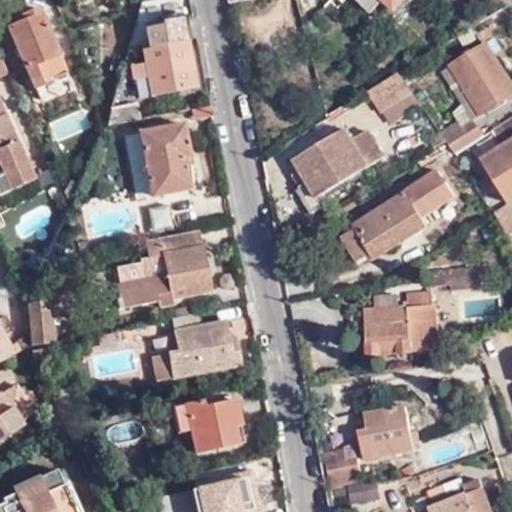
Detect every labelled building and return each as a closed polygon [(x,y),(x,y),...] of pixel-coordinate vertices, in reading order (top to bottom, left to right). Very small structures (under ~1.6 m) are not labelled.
[(358,0),(380,21),(400,0),(358,0)] [(19,14),(21,19),(38,11),(35,7),(19,14)] [(5,26),(31,88),(50,79),(47,75),(62,68),(38,11),(21,19),(5,26)] [(129,64),(136,98),(191,87),(177,15),(157,19),(157,23),(142,26),(147,48),(143,49),(146,61),(129,64)] [(448,72),(477,120),(488,113),(511,98),(511,83),(489,46),(448,72)] [(401,75),(373,93),(385,112),(411,96),(415,94),(401,75)] [(411,96),(385,112),(393,127),(419,111),(411,96)] [(137,120),(134,102),(110,106),(109,109),(104,126),(137,120)] [(35,177),(0,109),(0,176),(5,173),(12,189),(35,177)] [(477,120),(485,134),(491,130),(496,127),(488,113),(477,120)] [(511,117),(496,127),(491,130),(496,138),(511,128),(511,117)] [(456,152),(473,141),(485,134),(477,120),(467,126),(464,122),(445,135),(451,143),(456,152)] [(135,132),(148,195),(186,187),(182,166),(180,156),(186,156),(179,124),(135,132)] [(351,130),(299,162),(322,200),(389,156),(374,132),(358,141),(351,130)] [(511,138),(480,158),(508,202),(511,199),(511,138)] [(463,162),(480,152),(473,141),(456,152),(460,157),(463,162)] [(430,176),(460,157),(456,152),(451,143),(420,162),(430,176)] [(76,186),(71,175),(64,186),(69,197),(76,186)] [(357,224),(359,227),(375,254),(378,258),(430,226),(408,192),(357,224)] [(507,234),(511,231),(511,200),(494,211),(507,234)] [(53,231),(60,233),(67,216),(60,213),(53,231)] [(375,254),(359,227),(344,236),(361,262),(375,254)] [(196,246),(193,233),(144,242),(147,257),(163,254),(167,273),(118,283),(122,308),(157,301),(158,307),(173,303),(172,298),(212,290),(203,244),(196,246)] [(484,271),(435,276),(436,286),(454,285),(454,292),(484,289),(484,271)] [(434,291),(410,293),(410,301),(406,302),(407,306),(401,307),(399,294),(378,296),(380,309),(368,311),(374,356),(443,348),(438,303),(436,304),(434,291)] [(31,301),(30,303),(33,344),(56,343),(54,307),(43,308),(42,300),(31,301)] [(240,363),(236,346),(228,347),(226,337),(227,336),(224,320),(201,325),(199,314),(171,320),(177,351),(151,356),(155,380),(240,363)] [(0,364),(16,355),(0,328),(0,364)] [(227,336),(226,337),(228,347),(236,346),(234,335),(227,336)] [(33,348),(34,356),(35,357),(48,354),(46,345),(33,348)] [(0,442),(24,428),(22,424),(36,415),(19,387),(3,396),(6,401),(0,404),(0,442)] [(65,387),(50,390),(57,404),(70,401),(65,387)] [(70,401),(57,404),(58,406),(64,420),(76,417),(70,401)] [(190,430),(195,455),(236,446),(233,428),(240,427),(234,402),(204,409),(203,403),(184,407),(184,404),(172,406),(177,432),(190,430)] [(413,448),(409,430),(404,404),(364,410),(367,426),(358,428),(364,457),(413,448)] [(416,429),(409,430),(413,448),(420,447),(416,429)] [(349,484),(362,482),(358,457),(345,459),(343,451),(322,454),(328,487),(349,484)] [(237,511),(259,507),(252,473),(197,485),(200,501),(191,504),(192,511),(237,511)] [(491,511),(479,479),(464,485),(461,478),(443,486),(445,492),(449,501),(428,509),(419,511),(491,511)] [(77,511),(71,499),(63,503),(55,489),(52,482),(39,489),(41,493),(26,500),(32,511),(31,511),(77,511)] [(351,501),(380,497),(377,482),(351,487),(349,487),(351,501)] [(64,484),(55,489),(63,503),(71,499),(64,484)] [(449,501),(445,492),(425,500),(428,509),(449,501)] [(3,511),(31,511),(32,511),(26,500),(3,511)]
